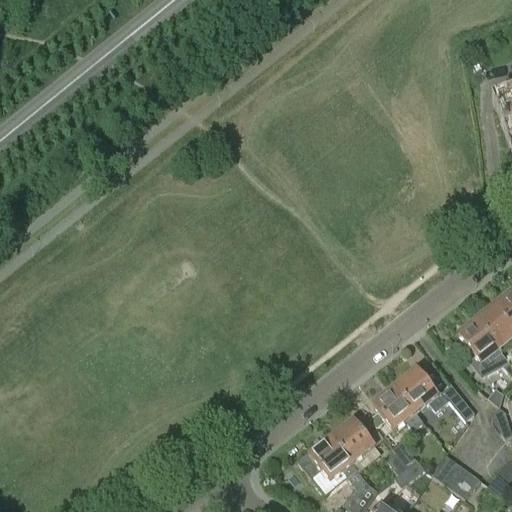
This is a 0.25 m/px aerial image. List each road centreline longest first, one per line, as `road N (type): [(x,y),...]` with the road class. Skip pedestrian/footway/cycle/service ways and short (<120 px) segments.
road 1 (residential): [(213,480),(511,242)]
road 2 (secondary): [(0,141),(175,0)]
